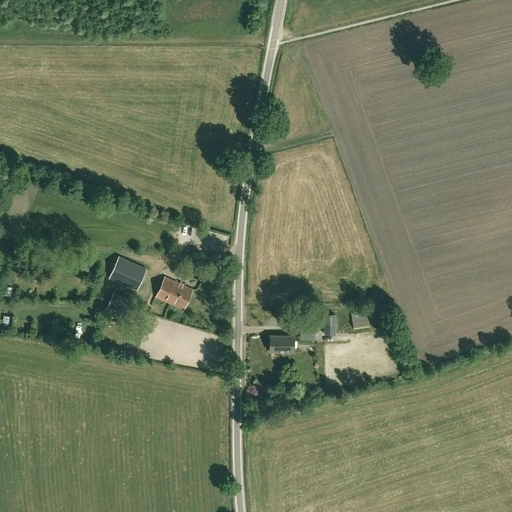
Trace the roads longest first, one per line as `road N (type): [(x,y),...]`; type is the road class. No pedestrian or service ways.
road 1 (unclassified): [(243,511),(234,413),(243,238),(280,0)]
road 2 (track): [(416,0),(274,34)]
